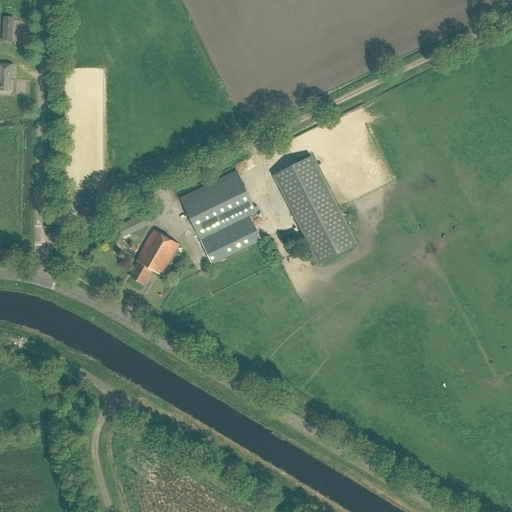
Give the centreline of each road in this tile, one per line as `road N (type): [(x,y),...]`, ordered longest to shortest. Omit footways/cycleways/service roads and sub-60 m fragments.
road 1 (unclassified): [(38,259),(114,210),(511,16)]
road 2 (tertiary): [(448,511),(117,314),(36,278)]
road 3 (unclassified): [(38,259),(43,0)]
road 4 (unclassified): [(312,511),(112,394)]
road 5 (unclassified): [(112,394),(73,367),(0,338)]
road 6 (unclassified): [(109,511),(93,450),(112,394)]
